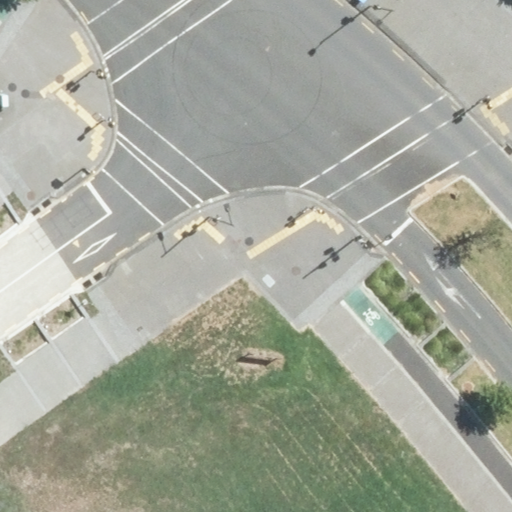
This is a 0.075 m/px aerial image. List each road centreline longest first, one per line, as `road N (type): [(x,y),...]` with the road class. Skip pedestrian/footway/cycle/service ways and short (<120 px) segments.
road 1 (tertiary): [(511,359),(401,232),(247,91)]
road 2 (residential): [(247,91),(109,210),(0,288)]
road 3 (tertiary): [(334,16),(511,183)]
road 4 (tertiary): [(247,91),(128,0)]
